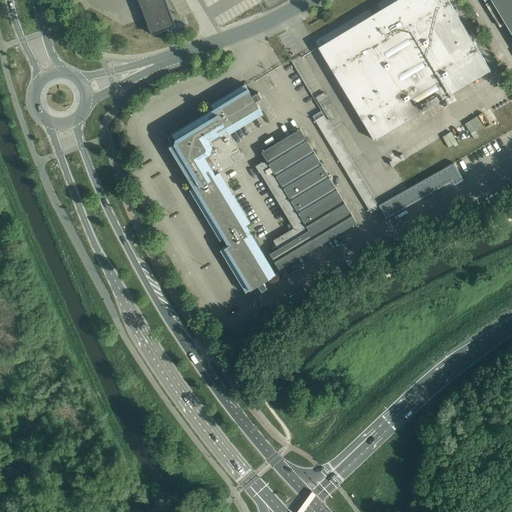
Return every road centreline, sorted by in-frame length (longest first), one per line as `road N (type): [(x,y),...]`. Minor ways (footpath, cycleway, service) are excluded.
road 1 (tertiary): [(50,123),(133,318),(199,422),(275,511)]
road 2 (tertiary): [(309,498),(226,400),(134,259),(74,119)]
road 3 (unknown): [(166,155),(224,264),(224,283),(195,270),(156,198),(148,169),(160,158)]
road 4 (unknown): [(291,10),(372,149),(493,89)]
road 5 (motorway): [(511,324),(451,366),(309,498)]
road 6 (unknown): [(283,102),(353,215),(347,229),(295,262)]
road 7 (unknown): [(242,32),(253,54),(159,113),(154,128),(166,155)]
road 8 (unclassified): [(158,63),(308,0)]
road 9 (unknown): [(283,102),(244,142),(240,173),(254,218)]
